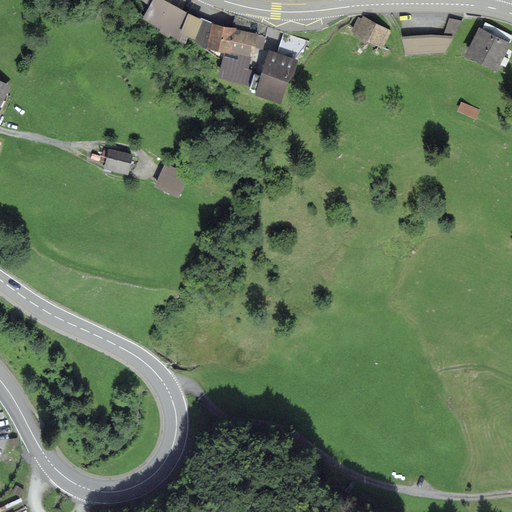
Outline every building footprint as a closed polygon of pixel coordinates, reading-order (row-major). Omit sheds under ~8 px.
[(188,13),(164,0),(152,0),(142,18),(180,40),(182,33),(180,33),(188,13)] [(212,23),(188,13),(180,33),(182,33),(207,45),(212,23)] [(389,31),(365,19),(357,35),(381,47),(389,31)] [(237,28),(212,23),(207,45),(206,49),(230,54),(231,52),(260,58),(265,36),(237,30),(237,28)] [(507,45),(480,32),(469,54),(496,67),(507,45)] [(455,33),(408,36),(409,56),(456,53),(455,33)] [(292,62),(271,55),(259,91),(280,98),(292,62)] [(484,111),(463,104),(460,113),(481,121),(484,111)] [(134,157),(112,151),(107,168),(129,175),(134,157)] [(190,179),(166,168),(156,189),(180,200),(190,179)]
